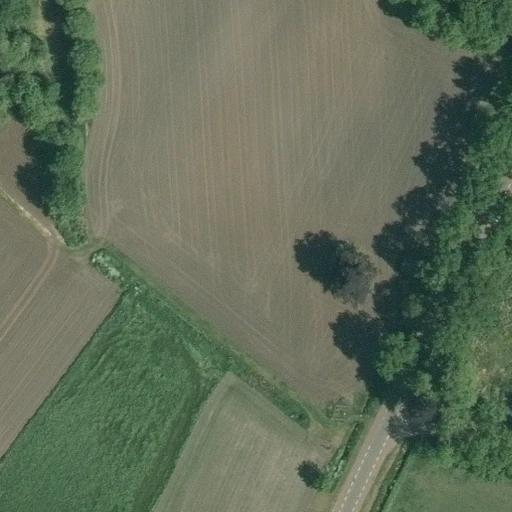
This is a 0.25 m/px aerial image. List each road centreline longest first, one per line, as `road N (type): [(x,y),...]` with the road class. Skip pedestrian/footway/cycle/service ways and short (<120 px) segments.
road 1 (tertiary): [(347,511),(511,165)]
road 2 (track): [(511,438),(387,423)]
